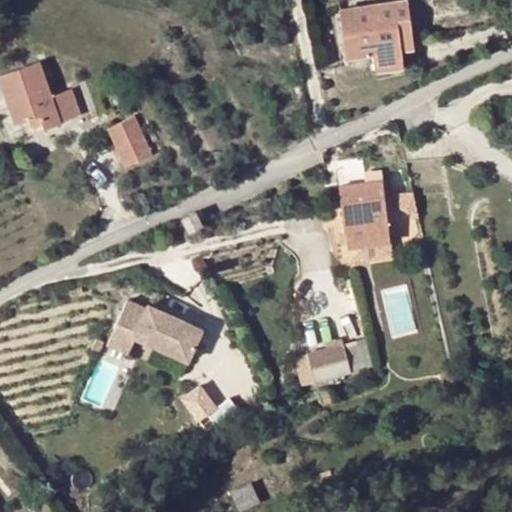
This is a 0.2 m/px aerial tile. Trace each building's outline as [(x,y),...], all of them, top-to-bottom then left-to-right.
[(401,0),(341,9),(348,57),(376,53),(378,69),(403,65),(401,49),(399,35),(413,34),(407,0),(401,0)] [(399,35),(401,49),(415,47),(413,34),(399,35)] [(41,61),(1,75),(16,122),(41,114),(46,127),(80,114),(72,89),(53,95),(41,61)] [(136,117),(109,128),(126,166),(152,154),(136,117)] [(382,180),(339,184),(344,245),(365,243),(388,241),(382,180)] [(418,214),(413,190),(395,194),(400,218),(418,214)] [(194,208),(180,214),(188,230),(202,223),(194,208)] [(365,243),(344,245),(347,259),(366,257),(365,243)] [(143,304),(123,296),(105,338),(125,348),(132,331),(186,355),(200,323),(146,299),(143,304)] [(361,337),(339,342),(348,373),(368,368),(361,337)] [(339,342),(303,351),(311,382),(348,373),(339,342)] [(103,405),(112,376),(94,370),(84,399),(103,405)] [(202,382),(182,396),(200,421),(220,407),(202,382)] [(251,481),(230,490),(238,508),(259,499),(251,481)]
